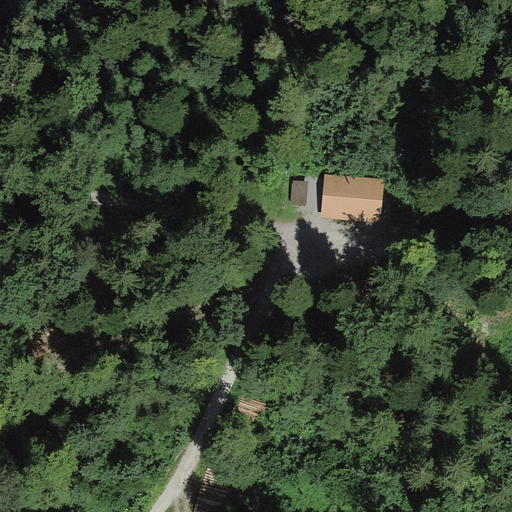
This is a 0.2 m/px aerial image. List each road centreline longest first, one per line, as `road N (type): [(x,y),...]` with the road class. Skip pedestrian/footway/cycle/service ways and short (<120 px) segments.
road 1 (track): [(0,182),(511,265)]
road 2 (track): [(340,243),(270,278),(226,383),(157,511)]
road 3 (track): [(270,278),(0,393)]
